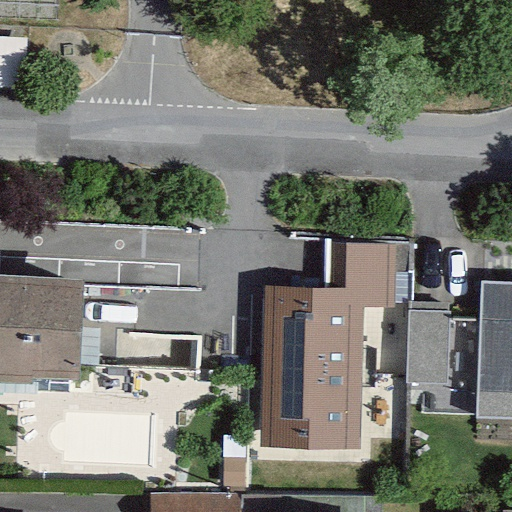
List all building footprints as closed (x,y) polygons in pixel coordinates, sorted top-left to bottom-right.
[(28,39),(0,38),(0,88),(25,90),(28,39)] [(0,379),(73,382),(76,277),(0,274),(0,379)] [(511,285),(484,285),(478,419),(511,420),(511,285)] [(359,307),(261,304),(257,446),(355,448),(359,307)] [(451,305),(410,306),(412,372),(453,371),(451,305)] [(152,481),(150,511),(239,511),(240,485),(152,481)]
